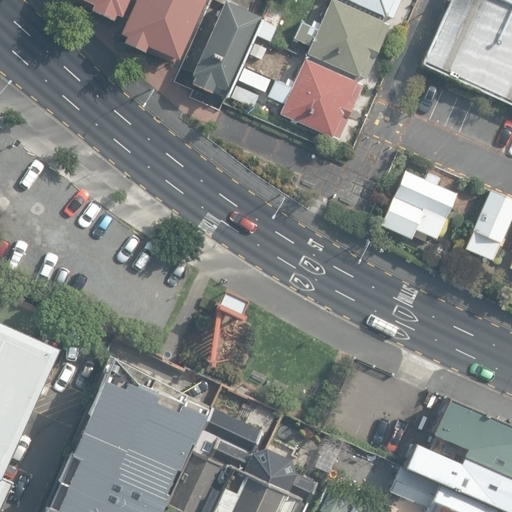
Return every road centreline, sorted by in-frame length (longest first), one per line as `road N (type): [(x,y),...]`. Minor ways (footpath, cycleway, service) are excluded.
road 1 (trunk): [(511,365),(372,300),(218,210),(0,25)]
road 2 (unclassified): [(511,176),(384,119)]
